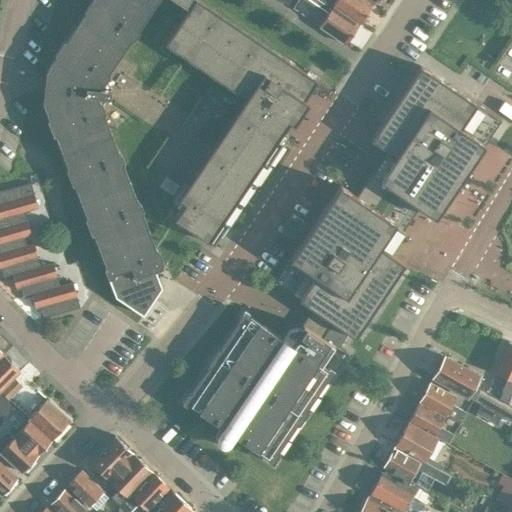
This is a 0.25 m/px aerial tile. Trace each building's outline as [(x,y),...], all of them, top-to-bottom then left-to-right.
[(45,96),(41,98),(108,272),(106,273),(113,291),(140,309),(151,293),(152,292),(159,282),(152,265),(160,262),(159,259),(160,255),(155,244),(153,243),(139,206),(140,204),(137,195),(134,195),(120,157),(121,155),(118,147),(115,146),(101,108),(102,106),(99,98),(96,97),(95,94),(95,93),(96,91),(99,92),(107,92),(108,84),(97,83),(96,81),(97,81),(99,78),(101,78),(106,70),(106,68),(117,51),(128,34),(131,34),(135,26),(135,24),(146,8),(147,9),(149,6),(148,6),(149,4),(151,0),(87,0),(43,66),(44,66),(46,68),(46,70),(45,96)] [(180,0),(185,3),(162,38),(242,92),(239,97),(209,142),(181,183),(175,192),(182,196),(171,212),(211,238),(279,137),(275,134),(287,116),(294,105),(302,94),(315,74),(205,0),(180,0)] [(310,0),(324,9),(316,21),(342,39),(356,18),(330,0),(329,0),(310,0)] [(330,0),(356,18),(368,0),(330,0)] [(337,179),(271,277),(309,302),(299,318),(297,317),(294,321),(318,336),(320,332),(330,317),(352,331),(402,258),(386,247),(410,210),(406,207),(412,198),(433,212),(485,134),(499,114),(472,96),(417,59),(379,117),(368,133),(384,144),(353,190),(337,179)] [(0,209),(21,204),(22,206),(35,202),(28,177),(0,185),(0,209)] [(0,241),(22,236),(21,231),(28,229),(24,216),(22,206),(21,204),(0,209),(0,241)] [(0,266),(2,273),(10,271),(38,263),(37,261),(35,253),(31,238),(23,240),(22,236),(0,241),(0,266)] [(38,263),(10,271),(14,285),(19,283),(21,292),(29,290),(57,283),(57,280),(54,271),(50,257),(48,258),(37,261),(38,263)] [(57,283),(29,290),(34,304),(39,303),(41,312),(77,302),(70,277),(57,280),(57,283)] [(193,390),(187,399),(220,422),(213,431),(214,436),(215,440),(219,442),(222,442),(226,441),(233,431),(264,451),(270,442),(275,446),(293,419),(289,416),(300,400),(305,402),(323,375),(318,372),(324,362),(327,362),(330,364),(333,359),(338,352),(339,350),(318,336),(294,321),(286,323),(280,332),(247,311),(241,320),(236,316),(217,344),(222,348),(211,364),(206,361),(188,387),(193,390)] [(511,338),(505,335),(492,366),(505,372),(499,386),(508,390),(511,381),(511,338)] [(0,383),(17,366),(15,364),(16,363),(9,355),(7,357),(1,350),(0,351),(0,383)] [(429,371),(463,391),(475,370),(442,350),(440,353),(437,351),(431,361),(434,363),(429,371)] [(13,373),(0,385),(0,387),(5,393),(19,379),(13,373)] [(421,378),(414,390),(418,392),(416,395),(444,410),(446,411),(453,397),(462,402),(467,394),(429,373),(426,377),(424,380),(421,378)] [(0,410),(11,399),(0,389),(0,410)] [(44,393),(26,413),(27,414),(49,434),(67,415),(44,393)] [(416,395),(405,415),(436,433),(445,438),(451,428),(438,421),(444,410),(416,395)] [(0,427),(0,449),(19,467),(49,434),(27,414),(23,418),(13,429),(9,426),(5,425),(1,426),(0,427)] [(405,415),(392,439),(448,470),(449,467),(449,464),(447,461),(443,458),(440,459),(425,451),(427,447),(434,435),(436,433),(405,415)] [(112,430),(87,456),(97,465),(91,471),(97,476),(101,479),(106,474),(131,448),(112,430)] [(392,439),(380,460),(400,472),(416,481),(416,480),(424,484),(431,473),(443,479),(448,470),(392,439)] [(131,448),(106,474),(115,482),(107,491),(114,498),(148,464),(131,448)] [(0,487),(14,472),(0,459),(0,487)] [(69,474),(64,479),(73,487),(87,501),(89,499),(95,505),(107,492),(101,486),(93,478),(79,464),(69,474)] [(114,511),(125,511),(126,508),(126,507),(136,497),(144,505),(166,482),(150,466),(128,489),(117,502),(114,511)] [(378,466),(366,489),(385,500),(384,500),(399,508),(400,506),(411,511),(418,511),(421,510),(422,507),(423,503),(422,500),(409,492),(416,481),(400,472),(398,476),(378,466)] [(511,480),(504,475),(494,493),(508,501),(511,493),(511,480)] [(62,483),(48,498),(62,511),(76,511),(77,511),(84,504),(62,483)] [(148,508),(143,511),(185,511),(191,505),(169,484),(148,508)] [(364,493),(352,511),(407,511),(399,508),(384,500),(382,503),(364,493)] [(511,511),(511,493),(508,501),(502,511),(511,511)] [(484,500),(477,511),(479,511),(493,511),(496,507),(484,500)] [(56,511),(45,501),(34,511),(56,511)]
